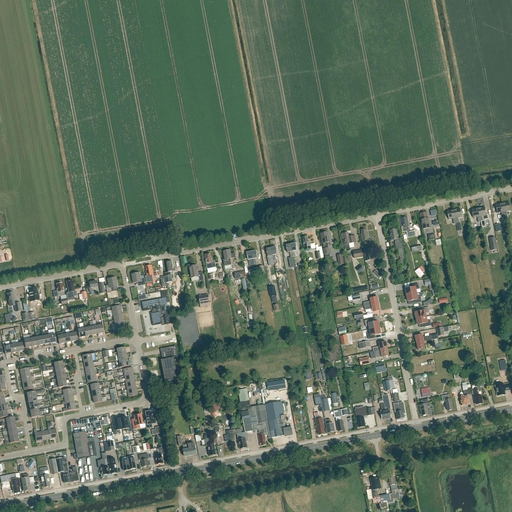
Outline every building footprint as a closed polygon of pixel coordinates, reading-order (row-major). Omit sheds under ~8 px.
[(502,204),(505,217),(507,217),(506,211),(510,211),(509,202),(502,204)] [(502,218),(505,217),(502,204),(495,205),(497,213),(501,212),(502,218)] [(478,208),(481,222),(483,221),(482,216),(486,215),(485,207),(478,208)] [(478,222),(481,222),(478,208),(471,210),(473,218),(477,217),(478,222)] [(454,210),(456,224),(459,223),(458,218),(462,217),(460,209),(454,210)] [(454,224),(456,224),(454,210),(447,211),(449,220),(453,219),(454,224)] [(426,219),(425,213),(420,214),(422,223),(423,229),(430,228),(429,223),(428,223),(428,222),(429,222),(428,218),(426,219)] [(495,222),(496,231),(502,230),(500,214),(494,214),(495,222)] [(409,232),(408,227),(409,227),(407,217),(400,219),(402,228),(402,233),(406,232),(408,238),(416,237),(415,231),(409,232)] [(398,239),(396,229),(390,231),(392,241),(395,240),(396,245),(402,244),(401,239),(398,239)] [(367,236),(366,230),(361,231),(362,234),(361,235),(364,250),(363,250),(364,255),(370,254),(369,249),(368,249),(367,243),(366,240),(369,240),(368,236),(367,236)] [(328,238),(327,233),(321,234),(322,238),(323,238),(324,244),(325,249),(326,255),(330,254),(329,248),(328,248),(327,242),(330,242),(329,238),(328,238)] [(349,237),(348,233),(343,234),(341,235),(342,239),(343,238),(345,250),(350,249),(349,244),(356,243),(354,236),(349,237)] [(310,244),(309,241),(308,241),(307,237),(303,238),(303,242),(304,250),(315,248),(314,244),(310,244)] [(489,238),(491,251),(498,250),(495,237),(489,238)] [(412,255),(417,254),(416,251),(422,250),(421,245),(411,247),(412,255)] [(274,265),(273,261),(271,248),(266,249),(266,252),(267,252),(267,253),(268,256),(269,258),(267,258),(269,266),(274,265)] [(354,259),(363,257),(362,250),(353,251),(354,259)] [(230,254),(230,251),(224,252),(225,259),(223,259),(224,266),(230,264),(229,259),(236,258),(235,253),(230,254)] [(248,260),(250,267),(251,266),(252,270),(254,270),(255,270),(254,265),(251,252),(247,253),(246,253),(247,256),(247,257),(248,260)] [(211,259),(210,254),(204,255),(206,264),(207,269),(216,267),(214,262),(213,262),(212,258),(211,259)] [(169,262),(167,262),(167,263),(166,263),(167,267),(166,267),(167,269),(167,271),(164,272),(167,283),(172,282),(170,272),(173,272),(171,262),(169,262)] [(198,273),(197,266),(189,267),(191,278),(199,277),(199,281),(204,281),(202,272),(198,273)] [(424,274),(422,272),(425,270),(422,266),(414,271),(419,278),(424,274)] [(373,273),(378,278),(381,275),(376,270),(373,273)] [(141,279),(139,273),(132,275),(134,284),(139,282),(140,286),(145,285),(144,278),(141,279)] [(107,293),(112,292),(111,288),(117,287),(115,278),(107,279),(109,285),(105,286),(107,293)] [(68,301),(75,300),(73,290),(74,290),(72,281),(66,282),(69,293),(66,293),(68,301)] [(92,292),(92,288),(97,287),(96,282),(89,283),(90,288),(89,288),(89,292),(90,292),(90,295),(94,294),(94,291),(92,292)] [(61,284),(60,283),(59,283),(58,284),(57,284),(57,285),(56,285),(57,289),(57,291),(53,292),(54,297),(61,296),(64,296),(64,292),(63,288),(62,288),(62,284),(61,284)] [(407,295),(417,293),(416,290),(419,289),(418,284),(411,285),(411,288),(405,289),(407,295)] [(37,292),(36,288),(28,289),(29,294),(28,294),(30,302),(39,300),(38,292),(37,292)] [(170,303),(168,291),(161,292),(162,292),(163,299),(159,299),(142,303),(143,312),(153,310),(154,313),(151,314),(153,326),(162,325),(162,326),(171,324),(169,310),(166,311),(165,308),(168,307),(167,303),(170,303)] [(11,293),(10,293),(9,293),(8,293),(7,294),(10,307),(14,306),(16,312),(21,311),(19,303),(16,304),(14,297),(13,293),(11,293)] [(407,295),(408,302),(414,300),(414,304),(422,303),(420,296),(417,297),(417,293),(407,295)] [(208,295),(199,296),(200,304),(209,303),(208,295)] [(365,307),(379,304),(377,297),(370,299),(371,303),(369,303),(369,302),(364,303),(365,307)] [(113,316),(122,314),(120,306),(111,308),(113,316)] [(416,319),(427,317),(426,313),(429,313),(428,308),(420,309),(421,312),(415,313),(416,319)] [(114,324),(124,322),(122,314),(113,316),(114,324)] [(427,317),(416,319),(417,325),(423,324),(424,327),(431,326),(430,320),(427,321),(427,317)] [(369,330),(380,328),(379,322),(373,323),(372,320),(365,321),(366,327),(369,326),(369,330)] [(98,334),(96,326),(93,327),(92,321),(89,322),(90,327),(92,336),(98,334)] [(124,322),(114,324),(116,333),(125,331),(124,322)] [(77,330),(79,338),(85,337),(84,329),(80,329),(79,325),(77,325),(77,330)] [(92,336),(90,327),(86,328),(86,325),(83,326),(84,329),(85,337),(92,336)] [(380,328),(369,330),(370,334),(367,334),(368,340),(376,339),(375,335),(381,334),(380,328)] [(71,342),(70,334),(66,335),(65,330),(62,331),(63,333),(63,335),(65,343),(71,342)] [(69,331),(70,334),(71,342),(77,341),(76,333),(73,333),(72,330),(69,331)] [(260,344),(266,343),(264,331),(257,332),(260,344)] [(50,344),(49,335),(48,332),(42,334),(42,336),(44,345),(50,344)] [(44,345),(42,336),(39,337),(38,333),(35,334),(36,338),(38,346),(44,345)] [(65,343),(63,335),(63,333),(57,334),(59,344),(65,343)] [(38,346),(36,338),(32,338),(32,334),(29,335),(30,339),(32,347),(38,346)] [(339,336),(341,346),(348,344),(346,334),(339,336)] [(417,343),(424,342),(432,340),(431,336),(423,338),(422,335),(415,336),(417,343)] [(25,348),(32,347),(30,339),(24,340),(25,348)] [(18,352),(24,351),(22,343),(18,344),(17,340),(15,341),(16,344),(18,352)] [(10,345),(12,354),(18,352),(16,344),(12,345),(12,341),(9,342),(10,345)] [(380,350),(387,349),(386,342),(379,344),(380,348),(378,348),(378,347),(373,349),(374,352),(380,351),(380,350)] [(424,342),(417,343),(418,350),(425,349),(424,342)] [(12,354),(10,345),(6,346),(5,343),(3,343),(5,355),(12,354)] [(166,382),(178,379),(177,374),(181,373),(176,346),(162,349),(164,360),(161,360),(166,382)] [(118,356),(127,354),(125,348),(117,349),(118,353),(114,354),(115,356),(118,356)] [(381,355),(382,357),(389,356),(387,349),(380,350),(380,351),(374,352),(375,359),(380,358),(380,355),(381,355)] [(84,363),(93,361),(92,354),(83,356),(84,363)] [(359,360),(361,366),(369,364),(368,358),(359,360)] [(128,360),(120,362),(120,365),(117,366),(117,369),(129,366),(128,360)] [(94,368),(93,361),(84,363),(85,370),(94,368)] [(55,370),(63,368),(62,362),(54,363),(54,367),(49,368),(49,371),(55,370)] [(30,375),(29,370),(32,370),(32,367),(20,370),(21,377),(30,375)] [(51,377),(56,376),(64,374),(63,368),(55,370),(55,373),(50,374),(51,377)] [(87,376),(96,375),(94,368),(85,370),(87,376)] [(125,377),(134,375),(132,368),(123,370),(125,377)] [(31,382),(30,377),(34,377),(33,374),(30,375),(21,377),(22,384),(31,382)] [(57,382),(66,380),(64,374),(56,376),(57,379),(51,380),(52,383),(57,382)] [(96,375),(87,376),(88,384),(97,382),(96,375)] [(126,383),(135,382),(134,375),(125,377),(126,383)] [(66,380),(57,382),(58,385),(52,386),(53,389),(67,387),(66,380)] [(31,382),(22,384),(24,391),(33,389),(32,384),(35,384),(35,381),(31,382)] [(127,390),(136,389),(135,382),(126,383),(127,390)] [(92,391),(100,390),(100,386),(103,385),(102,383),(99,384),(91,385),(92,391)] [(505,395),(505,391),(506,391),(510,390),(509,384),(503,385),(503,384),(495,385),(497,396),(505,395)] [(462,406),(469,405),(468,395),(472,394),(471,388),(467,389),(467,390),(463,391),(464,396),(460,396),(462,406)] [(478,388),(474,389),(475,397),(477,405),(483,404),(482,396),(479,396),(478,393),(478,388)] [(64,398),(73,396),(72,389),(63,391),(64,395),(60,396),(61,399),(64,398)] [(93,397),(101,396),(101,392),(104,391),(104,389),(100,390),(92,391),(93,397)] [(128,397),(137,396),(136,389),(127,390),(128,397)] [(238,391),(242,413),(248,412),(248,408),(251,408),(247,389),(238,391)] [(36,398),(35,395),(45,393),(44,390),(27,393),(28,400),(36,398)] [(101,396),(93,397),(94,404),(103,402),(102,398),(105,398),(105,395),(101,396)] [(384,403),(387,419),(390,419),(390,418),(391,418),(390,414),(391,414),(390,411),(391,410),(388,395),(382,396),(383,399),(382,399),(383,403),(384,403)] [(450,400),(449,395),(442,397),(443,402),(446,401),(448,411),(453,410),(451,400),(450,400)] [(65,405),(74,403),(73,396),(64,398),(65,402),(62,403),(62,405),(65,405)] [(37,404),(37,401),(42,400),(41,397),(36,398),(28,400),(29,406),(37,404)] [(384,420),(387,419),(384,403),(383,403),(382,399),(379,400),(379,404),(381,404),(382,409),(381,409),(382,412),(380,412),(381,416),(382,420),(383,419),(384,420)] [(266,405),(272,438),(285,436),(293,435),(291,427),(286,428),(284,419),(285,419),(285,416),(284,416),(284,413),(287,412),(285,401),(266,405)] [(38,410),(38,407),(43,406),(43,403),(37,404),(29,406),(30,412),(38,410)] [(65,405),(66,409),(63,410),(64,412),(76,410),(74,403),(65,405)] [(218,414),(216,411),(219,409),(215,403),(208,408),(214,417),(218,414)] [(402,409),(401,403),(393,405),(395,413),(396,413),(397,420),(401,419),(401,420),(404,419),(404,414),(405,414),(404,409),(402,409)] [(265,436),(268,435),(269,439),(272,438),(266,405),(260,406),(257,407),(253,407),(257,427),(258,426),(259,430),(258,430),(259,435),(258,435),(260,446),(266,445),(265,441),(265,440),(265,436)] [(367,409),(364,407),(358,408),(356,411),(356,412),(357,422),(358,422),(359,428),(364,427),(363,425),(365,425),(363,417),(372,415),(370,408),(367,409)] [(38,410),(30,412),(31,418),(40,416),(39,413),(44,412),(44,409),(38,410)] [(345,431),(343,421),(341,421),(340,417),(342,416),(340,411),(334,412),(335,418),(336,417),(339,432),(345,431)] [(147,413),(148,419),(147,419),(148,421),(145,421),(147,429),(153,428),(152,424),(156,423),(157,422),(156,418),(155,419),(154,412),(151,413),(151,412),(147,413)] [(245,433),(242,433),(238,434),(237,434),(240,449),(247,448),(246,442),(249,441),(247,432),(250,432),(252,431),(248,412),(242,413),(245,433)] [(135,416),(136,419),(133,420),(134,430),(140,429),(140,425),(144,424),(142,415),(141,415),(140,415),(139,414),(138,414),(137,415),(136,415),(136,416),(135,416)] [(319,415),(315,416),(318,431),(319,435),(319,436),(325,434),(324,434),(324,430),(323,422),(320,423),(319,415)] [(7,425),(15,424),(14,417),(6,419),(6,422),(1,423),(1,426),(7,425)] [(108,417),(102,418),(102,421),(104,420),(105,425),(111,424),(110,419),(108,417)] [(122,418),(121,419),(123,430),(126,429),(126,433),(132,432),(131,425),(128,425),(127,418),(126,418),(125,417),(122,418)] [(123,430),(121,419),(119,419),(119,418),(115,419),(116,420),(114,420),(116,428),(113,428),(114,435),(120,434),(120,430),(123,430)] [(331,424),(330,419),(325,420),(326,425),(328,433),(331,433),(332,433),(333,433),(334,432),(335,432),(334,428),(334,427),(333,423),(331,424)] [(8,431),(16,430),(15,424),(7,425),(8,429),(2,430),(3,433),(8,432),(8,431)] [(160,426),(156,427),(156,429),(152,430),(153,435),(161,433),(160,426)] [(48,431),(50,440),(57,438),(55,429),(51,430),(50,427),(47,428),(48,431)] [(48,431),(44,432),(43,429),(41,429),(41,432),(43,441),(50,440),(48,431)] [(9,438),(18,436),(16,430),(8,431),(8,432),(9,435),(3,436),(4,439),(9,438)] [(41,432),(37,433),(36,430),(34,430),(36,442),(43,441),(41,432)] [(234,440),(233,430),(227,432),(228,435),(229,435),(230,440),(229,440),(229,441),(228,441),(229,444),(229,447),(230,448),(231,452),(235,451),(234,446),(235,446),(235,443),(233,443),(232,441),(234,440)] [(88,443),(86,432),(74,434),(78,459),(96,456),(94,442),(88,443)] [(9,438),(10,441),(4,442),(5,445),(19,442),(18,436),(9,438)] [(183,445),(181,436),(177,437),(179,446),(183,446),(183,450),(185,457),(196,455),(195,448),(194,443),(183,445)] [(210,445),(209,439),(204,439),(206,446),(208,445),(210,456),(216,455),(214,444),(210,445)] [(140,461),(141,461),(143,467),(149,466),(148,459),(149,459),(148,454),(139,456),(140,461)] [(130,470),(131,470),(137,469),(134,456),(128,457),(128,461),(129,461),(130,470)] [(70,483),(70,481),(69,475),(69,474),(68,471),(65,458),(57,459),(58,467),(59,473),(62,473),(63,475),(62,475),(63,480),(64,480),(65,484),(70,483)] [(52,474),(57,473),(55,459),(49,460),(52,474)] [(106,467),(105,462),(105,459),(101,460),(101,463),(102,468),(101,468),(101,469),(100,470),(101,472),(102,472),(102,476),(104,476),(106,476),(106,475),(109,475),(108,467),(106,467)] [(116,465),(115,459),(109,460),(110,466),(109,467),(111,474),(114,474),(115,474),(117,474),(117,473),(118,473),(117,469),(118,469),(117,467),(116,466),(116,465)] [(131,471),(131,470),(130,470),(129,461),(128,461),(123,462),(125,472),(131,471)] [(69,474),(69,475),(70,481),(70,483),(79,481),(77,467),(72,468),(73,472),(70,472),(70,474),(69,474)] [(41,476),(43,484),(44,488),(51,487),(50,483),(50,482),(48,471),(41,472),(42,476),(41,476)] [(16,479),(15,474),(0,477),(0,478),(1,483),(11,481),(13,494),(20,493),(19,487),(20,487),(18,479),(16,479)] [(30,486),(28,479),(29,479),(28,475),(20,476),(21,480),(23,487),(24,487),(24,492),(30,491),(29,486),(30,486)] [(390,495),(386,495),(387,501),(393,499),(396,499),(395,490),(397,490),(395,476),(393,476),(393,475),(388,476),(391,486),(392,491),(392,494),(390,495)] [(376,492),(376,490),(382,489),(379,477),(371,479),(373,492),(372,493),(374,498),(378,498),(377,492),(376,492)]
